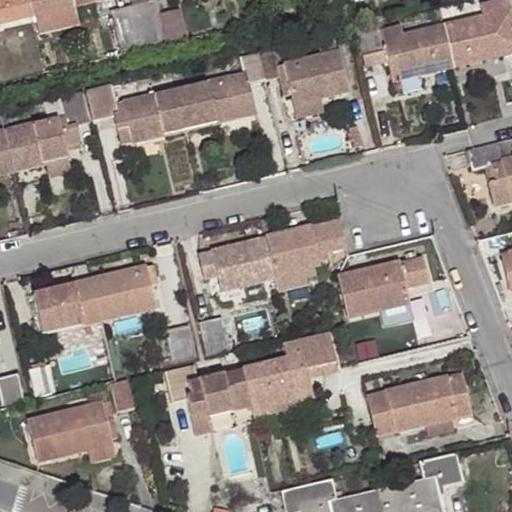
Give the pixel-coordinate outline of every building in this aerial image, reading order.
[(0,0),(0,30),(32,23),(27,0),(0,0)] [(27,0),(32,23),(36,22),(40,38),(97,24),(91,0),(27,0)] [(511,6),(510,0),(503,0),(482,5),(485,18),(511,11),(511,6)] [(511,11),(485,18),(446,27),(454,65),(511,51),(511,11)] [(147,13),(121,19),(130,64),(156,56),(147,13)] [(380,13),(357,18),(360,29),(383,23),(380,13)] [(121,19),(99,23),(108,69),(130,64),(121,19)] [(446,27),(387,41),(383,23),(360,29),(367,58),(395,51),(401,77),(454,65),(446,27)] [(260,49),(266,72),(282,68),(283,76),(290,74),(296,102),(325,96),(349,90),(340,51),(281,65),(276,45),(260,49)] [(242,53),(248,76),(266,72),(260,49),(242,53)] [(180,86),(189,128),(242,115),(237,92),(235,85),(244,83),(241,72),(180,86)] [(128,109),(135,141),(189,128),(180,86),(122,100),(119,83),(92,90),(99,116),(128,109)] [(235,85),(237,92),(245,90),(244,83),(235,85)] [(12,125),(21,167),(52,160),(72,156),(74,155),(67,124),(73,122),(97,116),(90,91),(65,97),(69,112),(12,125)] [(325,96),(296,102),(299,114),(328,107),(325,96)] [(0,171),(21,167),(12,125),(0,128),(0,171)] [(497,140),(466,148),(470,166),(493,160),(495,167),(493,167),(495,175),(491,176),(497,200),(511,196),(511,142),(499,146),(497,140)] [(72,156),(52,160),(54,172),(74,167),(72,156)] [(325,233),(330,251),(348,247),(341,217),(319,222),(261,236),(271,277),(275,292),(297,287),(294,271),(311,267),(322,265),(321,260),(314,236),(325,233)] [(332,258),(330,251),(325,233),(314,236),(321,260),(332,258)] [(261,236),(199,251),(202,264),(211,261),(214,274),(218,289),(271,277),(261,236)] [(335,269),(345,310),(406,295),(398,265),(407,263),(410,277),(428,274),(421,248),(335,269)] [(199,251),(194,252),(199,277),(214,274),(211,261),(202,264),(199,251)] [(511,251),(503,254),(507,271),(511,270),(511,251)] [(105,317),(157,305),(149,275),(159,273),(156,261),(96,276),(105,317)] [(294,271),(297,287),(315,283),(311,267),(294,271)] [(52,329),(105,317),(96,276),(35,290),(37,301),(46,300),(48,308),(52,329)] [(39,308),(48,308),(46,300),(37,301),(39,308)] [(384,323),(412,318),(410,307),(382,313),(384,323)] [(221,314),(200,319),(208,351),(229,345),(221,314)] [(189,321),(166,327),(173,357),(196,352),(189,321)] [(278,357),(242,366),(252,406),(282,399),(283,403),(302,398),(296,379),(294,371),(329,362),(321,331),(275,342),(278,357)] [(205,418),(252,406),(242,366),(195,378),(191,362),(161,369),(168,401),(184,398),(189,419),(204,414),(205,418)] [(294,371),(296,379),(331,370),(329,362),(294,371)] [(50,363),(29,369),(35,393),(57,388),(50,363)] [(18,372),(0,376),(0,389),(3,402),(24,397),(18,372)] [(127,376),(110,381),(117,410),(134,405),(127,376)] [(365,396),(374,436),(462,415),(457,391),(451,393),(448,377),(365,396)] [(282,399),(252,406),(254,416),(285,408),(283,403),(282,399)] [(104,400),(25,420),(30,439),(34,461),(85,448),(108,442),(100,413),(108,411),(104,400)] [(118,453),(108,411),(100,413),(108,442),(85,448),(88,460),(118,453)] [(204,414),(189,419),(194,437),(209,432),(205,418),(204,414)] [(25,420),(18,422),(23,440),(30,439),(25,420)] [(380,511),(437,511),(433,490),(458,484),(450,454),(412,463),(417,483),(376,493),(380,511)] [(380,511),(376,493),(328,504),(323,482),(279,492),(283,511),(296,510),(296,511),(380,511)]
